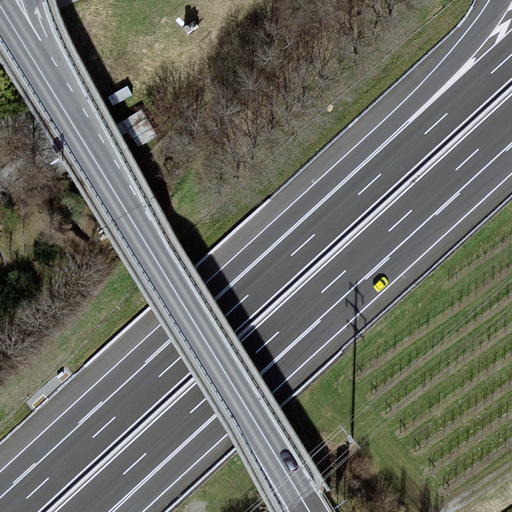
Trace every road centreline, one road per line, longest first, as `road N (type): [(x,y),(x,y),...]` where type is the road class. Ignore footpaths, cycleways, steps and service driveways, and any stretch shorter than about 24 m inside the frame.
road 1 (motorway): [(355,196),(11,511)]
road 2 (tertiary): [(70,119),(309,511)]
road 3 (motorway): [(189,413),(511,121)]
road 4 (motorway): [(498,0),(355,196)]
road 5 (motorway): [(511,54),(355,196)]
road 6 (motorway): [(83,511),(189,413)]
road 7 (tertiary): [(0,5),(70,119)]
road 8 (motorway): [(70,119),(32,0)]
road 9 (motorway): [(115,511),(189,413)]
